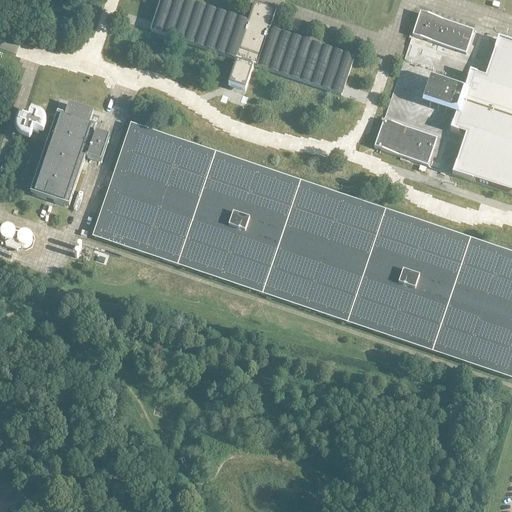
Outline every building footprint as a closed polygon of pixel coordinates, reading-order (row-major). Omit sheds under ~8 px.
[(238,61),(229,88),(245,94),(254,67),(341,96),(353,61),(269,33),(276,12),(254,5),(247,25),(172,0),(161,0),(151,32),(238,61)] [(420,13),(412,37),(466,55),(474,32),(420,13)] [(511,45),(498,41),(485,80),(470,75),(465,90),(431,79),(422,105),(456,117),(450,132),(465,137),(452,176),(511,196),(511,45)] [(88,161),(100,165),(109,141),(96,137),(95,138),(92,137),(93,134),(95,129),(97,124),(89,122),(92,114),(91,112),(91,110),(90,108),(89,106),(87,104),(86,103),(84,102),(83,102),(82,102),(80,101),(79,101),(77,102),(76,102),(75,102),(74,103),(72,104),(71,105),(70,106),(69,107),(67,114),(59,112),(58,116),(55,125),(54,129),(55,129),(55,130),(54,131),(53,131),(50,140),(51,140),(51,141),(50,142),(49,141),(46,150),(47,151),(47,152),(47,153),(46,152),(43,161),(44,162),(44,163),(43,163),(42,163),(39,172),(40,173),(40,174),(39,174),(38,174),(35,183),(36,184),(36,185),(35,185),(31,194),(33,194),(33,195),(35,196),(35,197),(65,207),(65,206),(67,207),(68,206),(69,207),(72,198),(71,197),(71,196),(72,196),(73,196),(76,187),(75,186),(75,185),(76,185),(79,176),(78,175),(78,174),(79,174),(80,174),(83,165),(82,165),(82,164),(82,163),(83,163),(84,163),(85,158),(88,159),(88,161)] [(28,123),(23,121),(20,120),(18,127),(17,129),(18,132),(18,134),(20,137),(21,138),(22,139),(30,141),(33,133),(41,135),(43,128),(44,127),(44,125),(43,123),(43,121),(42,120),(41,119),(39,118),(31,115),(28,123)] [(384,122),(375,149),(427,168),(437,139),(384,122)] [(511,256),(409,221),(205,152),(132,128),(115,177),(111,189),(94,238),(511,379),(511,256)] [(32,232),(7,224),(0,227),(0,241),(1,243),(6,245),(7,248),(17,251),(20,250),(25,252),(32,249),(35,239),(32,232)] [(73,261),(105,271),(110,255),(79,244),(78,245),(75,244),(70,259),(74,260),(73,261)]
